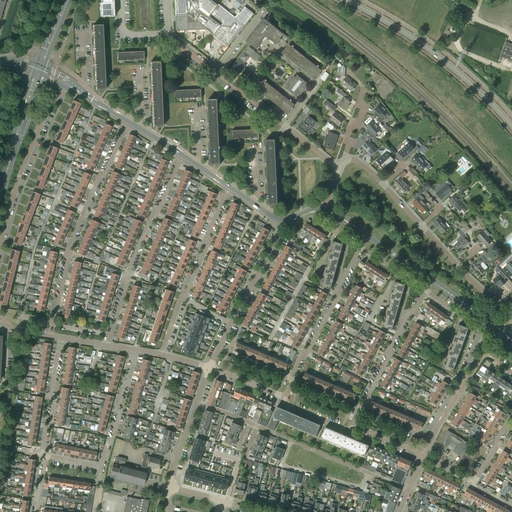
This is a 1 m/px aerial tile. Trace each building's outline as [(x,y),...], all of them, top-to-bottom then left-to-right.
[(113,3),(113,0),(102,0),(102,3),(100,3),(101,3),(102,10),(101,10),(102,11),(101,16),(101,17),(114,16),(114,9),(112,9),(112,3),(113,3)] [(174,0),(175,16),(177,16),(178,18),(176,18),(177,30),(205,29),(228,46),(237,35),(236,34),(237,33),(238,33),(254,14),(245,7),(235,19),(211,0),(174,0)] [(241,4),(236,1),(233,6),(237,9),(241,4)] [(260,23),(245,41),(247,42),(246,43),(251,47),(252,46),(256,49),(266,37),(275,45),(277,43),(278,44),(281,39),(282,40),(279,44),(283,48),(287,43),(285,42),(286,41),(289,38),(284,34),(267,21),(264,18),(260,23)] [(93,25),(93,29),(96,90),(105,90),(103,25),(93,25)] [(511,44),(505,42),(500,57),(511,61),(511,44)] [(322,71),(318,68),(317,69),(288,45),(281,53),(284,56),(286,54),(288,56),(287,58),(293,63),(293,62),(294,61),(297,63),(296,64),(295,65),(301,69),(302,69),(303,68),(305,70),(304,71),(315,80),(322,71)] [(249,47),(245,52),(244,52),(240,58),(238,60),(235,63),(238,65),(238,67),(236,70),(239,73),(240,72),(242,74),(247,79),(252,73),(244,67),(245,66),(244,64),(250,57),(255,61),(260,55),(249,47)] [(144,51),(117,52),(117,61),(144,60),(144,51)] [(150,62),(153,127),(163,126),(160,61),(150,62)] [(345,68),(343,68),(337,67),(337,76),(336,76),(336,78),(340,79),(340,77),(341,77),(341,76),(345,76),(345,68)] [(286,89),(289,91),(293,94),(296,97),(298,95),(300,96),(307,87),(305,85),(307,83),(304,81),(300,78),(300,77),(297,75),(295,77),(293,76),(286,85),(288,86),(286,89)] [(341,83),(351,92),(356,85),(349,79),(350,79),(347,76),(341,83)] [(274,103),(275,102),(278,104),(277,105),(287,114),(295,105),(291,102),(290,103),(260,79),(254,87),(257,90),(258,88),(261,90),(260,92),(266,97),(266,96),(267,95),(270,97),(269,98),(268,99),(274,103)] [(175,99),(202,98),(201,89),(174,90),(175,99)] [(337,104),(344,110),(350,102),(345,98),(347,95),(338,89),(336,91),(343,97),(337,104)] [(210,165),(220,164),(217,99),(208,100),(210,165)] [(76,114),(80,104),(73,100),(73,101),(72,104),(71,104),(70,107),(69,111),(76,114)] [(326,100),(323,103),(334,112),(337,108),(326,100)] [(306,105),(301,111),(307,116),(311,110),(306,105)] [(375,113),(373,115),(380,124),(385,119),(386,120),(389,116),(387,113),(384,110),(385,110),(383,107),(382,108),(379,105),(374,110),(376,112),(377,113),(376,114),(375,113)] [(76,114),(69,111),(67,114),(66,117),(64,121),(71,124),(76,114)] [(339,126),(344,119),(335,112),(330,119),(339,126)] [(98,123),(104,126),(106,121),(93,115),(91,120),(98,123)] [(308,131),(310,129),(311,129),(316,123),(311,119),(310,119),(308,117),(303,123),(304,123),(301,126),(300,126),(305,130),(306,129),(309,132),(308,131)] [(67,134),(71,124),(64,121),(62,124),(61,127),(60,131),(67,134)] [(367,131),(364,134),(365,135),(369,139),(371,137),(374,139),(377,137),(375,135),(376,135),(376,134),(379,131),(377,128),(377,127),(375,125),(374,125),(372,122),(366,127),(368,130),(369,131),(368,132),(367,131)] [(102,129),(109,132),(112,127),(105,124),(102,129)] [(107,138),(109,132),(102,129),(100,128),(99,130),(98,131),(101,132),(100,135),(107,138)] [(259,129),(232,130),(232,139),(259,138),(259,129)] [(69,135),(67,134),(60,131),(58,134),(57,135),(57,137),(55,140),(55,141),(58,142),(57,144),(61,145),(62,144),(64,139),(66,140),(69,135)] [(325,140),(326,140),(324,145),(327,146),(327,148),(333,150),(333,149),(332,149),(334,143),(333,143),(334,141),(336,142),(338,136),(329,132),(327,137),(326,137),(325,140)] [(99,137),(98,140),(104,143),(107,138),(100,135),(97,133),(96,136),(99,137)] [(134,140),(136,141),(138,139),(136,137),(129,134),(126,140),(133,143),(134,140)] [(367,150),(371,155),(377,150),(372,144),(372,145),(368,141),(369,139),(365,135),(360,139),(364,144),(362,146),(366,151),(367,150)] [(419,138),(415,142),(419,146),(423,143),(422,141),(421,142),(419,138)] [(95,139),(94,141),(94,142),(97,143),(95,146),(102,149),(104,143),(98,140),(95,139)] [(133,143),(126,140),(124,145),(131,148),(132,145),(135,146),(136,144),(133,143)] [(268,205),(278,205),(275,140),(265,140),(268,205)] [(405,146),(398,152),(403,158),(409,153),(411,156),(419,148),(417,146),(414,148),(409,142),(407,140),(403,144),(405,146)] [(53,159),(57,148),(50,145),(50,146),(48,150),(48,149),(47,152),(46,156),(53,159)] [(128,153),(131,148),(124,145),(122,151),(128,153)] [(419,148),(411,156),(413,158),(411,159),(422,170),(425,167),(427,170),(430,169),(432,167),(423,157),(422,158),(417,154),(425,147),(423,145),(419,148)] [(93,151),(100,154),(102,149),(95,146),(93,151)] [(377,161),(376,162),(377,164),(378,163),(384,169),(394,160),(389,155),(391,153),(388,150),(387,148),(381,154),(380,154),(382,156),(377,161)] [(97,160),(100,154),(93,151),(90,157),(97,160)] [(126,159),(128,153),(122,151),(119,156),(126,159)] [(53,159),(46,156),(44,160),(43,162),(44,162),(42,166),(49,169),(53,159)] [(88,156),(87,158),(89,159),(88,162),(95,165),(97,160),(90,157),(88,156)] [(126,159),(119,156),(117,161),(124,164),(126,159)] [(159,158),(158,160),(160,161),(159,164),(166,167),(168,162),(159,158)] [(92,171),(95,165),(88,162),(86,161),(85,163),(85,164),(87,165),(86,168),(92,171)] [(121,170),(124,164),(117,161),(114,167),(121,170)] [(159,164),(156,163),(156,165),(155,166),(158,167),(156,170),(163,173),(166,167),(159,164)] [(38,176),(45,179),(49,169),(42,166),(41,170),(40,170),(39,172),(40,172),(38,176)] [(163,173),(156,170),(154,175),(161,178),(163,173)] [(189,178),(190,175),(193,177),(194,175),(191,173),(190,172),(188,171),(185,170),(182,175),(189,178)] [(81,178),(88,181),(91,175),(81,171),(81,173),(80,174),(83,175),(81,178)] [(122,175),(113,171),(110,177),(117,180),(118,177),(121,178),(121,177),(122,175)] [(158,184),(161,178),(154,175),(152,181),(158,184)] [(182,175),(180,181),(187,184),(189,178),(182,175)] [(34,187),(41,190),(45,179),(38,176),(37,180),(36,180),(35,183),(36,183),(34,187)] [(117,180),(110,177),(108,182),(115,185),(116,182),(118,183),(119,183),(120,181),(117,180)] [(79,183),(86,186),(88,181),(81,178),(79,183)] [(404,193),(405,193),(406,193),(407,193),(408,192),(408,191),(408,189),(410,188),(401,178),(395,183),(404,193)] [(149,180),(148,182),(151,183),(149,186),(156,189),(158,184),(152,181),(149,180)] [(180,181),(177,186),(184,189),(187,184),(180,181)] [(117,186),(115,185),(108,182),(105,188),(112,191),(114,188),(116,189),(116,188),(117,186)] [(451,191),(452,190),(445,182),(438,189),(439,190),(436,194),(441,200),(446,195),(448,197),(453,193),(451,191)] [(76,189),(83,192),(86,186),(79,183),(76,189)] [(209,191),(207,190),(208,187),(201,184),(199,189),(206,192),(206,193),(208,194),(207,196),(214,199),(216,194),(209,191)] [(465,187),(463,184),(457,189),(462,194),(467,189),(467,188),(466,186),(465,187)] [(147,185),(146,187),(146,188),(148,189),(147,192),(154,195),(156,189),(149,186),(147,185)] [(177,186),(175,192),(182,195),(183,192),(186,193),(186,192),(187,190),(184,189),(177,186)] [(112,191),(105,188),(103,193),(110,196),(111,193),(114,194),(115,192),(112,191)] [(74,194),(81,197),(83,192),(76,189),(74,194)] [(30,198),(29,202),(36,205),(40,194),(32,191),(32,192),(31,196),(31,195),(30,198)] [(144,191),(144,193),(143,193),(146,194),(144,197),(151,200),(154,195),(147,192),(144,191)] [(175,192),(173,197),(179,200),(181,197),(183,198),(184,196),(182,195),(175,192)] [(72,200),(79,203),(81,197),(74,194),(72,193),(71,196),(73,197),(72,200)] [(112,197),(110,196),(103,193),(101,199),(108,202),(109,199),(111,200),(111,199),(112,197)] [(459,200),(454,195),(449,200),(459,212),(461,210),(465,213),(468,210),(468,209),(469,208),(462,200),(463,200),(461,198),(459,200)] [(151,200),(144,197),(142,196),(141,198),(141,199),(143,200),(142,203),(149,206),(151,200)] [(204,202),(211,205),(214,199),(207,196),(204,202)] [(413,203),(422,213),(429,207),(423,200),(424,199),(421,196),(413,203)] [(173,197),(170,203),(177,206),(179,200),(173,197)] [(69,205),(76,208),(79,203),(72,200),(69,199),(69,201),(68,201),(71,202),(69,205)] [(108,202),(101,199),(98,204),(105,207),(106,204),(109,205),(110,203),(108,202)] [(202,208),(209,211),(211,205),(204,202),(202,201),(201,203),(201,204),(203,205),(202,208)] [(29,202),(27,206),(26,208),(25,212),(32,215),(36,205),(29,202)] [(140,202),(139,204),(138,204),(141,205),(140,209),(146,211),(149,206),(142,203),(140,202)] [(239,205),(233,202),(230,208),(237,211),(239,205)] [(170,203),(168,209),(175,212),(177,206),(170,203)] [(108,208),(105,207),(98,204),(96,210),(103,213),(104,210),(106,211),(107,210),(108,208)] [(198,209),(201,210),(200,213),(207,216),(209,211),(202,208),(199,206),(198,209)] [(146,211),(140,209),(137,207),(136,209),(136,210),(139,211),(137,214),(144,217),(146,211)] [(237,211),(230,208),(228,213),(234,216),(237,211)] [(67,212),(65,215),(72,218),(74,213),(68,210),(65,209),(64,211),(67,212)] [(177,213),(175,212),(168,209),(165,214),(172,217),(173,214),(176,215),(176,214),(177,213)] [(96,210),(93,216),(100,219),(102,215),(104,216),(105,214),(103,213),(96,210)] [(207,216),(200,213),(194,210),(193,213),(199,216),(197,219),(204,222),(207,216)] [(21,223),(28,225),(32,215),(25,212),(23,216),(22,219),(21,223)] [(225,219),(232,222),(233,219),(236,220),(236,219),(237,217),(234,216),(228,213),(225,219)] [(64,218),(63,221),(70,224),(72,218),(65,215),(63,214),(62,217),(64,218)] [(133,225),(139,228),(142,222),(133,218),(132,220),(132,221),(134,222),(133,225)] [(173,222),(164,218),(161,223),(168,226),(169,223),(172,224),(173,222)] [(195,224),(202,227),(204,222),(197,219),(195,224)] [(232,222),(225,219),(223,224),(230,227),(232,222)] [(439,219),(436,221),(433,224),(442,234),(448,228),(439,219)] [(62,223),(60,226),(67,229),(70,224),(63,221),(61,220),(60,222),(59,222),(62,223)] [(89,225),(96,228),(97,225),(100,226),(101,224),(92,220),(89,225)] [(258,220),(257,224),(261,226),(263,227),(269,231),(271,228),(265,224),(258,220)] [(17,233),(24,236),(28,225),(21,223),(19,227),(19,226),(18,229),(17,233)] [(168,226),(161,223),(159,229),(166,232),(168,226)] [(194,227),(193,230),(199,233),(202,227),(195,224),(192,223),(191,226),(194,227)] [(302,229),(305,230),(307,232),(311,226),(306,223),(302,229)] [(130,230),(137,233),(139,228),(133,225),(130,224),(129,225),(129,226),(132,227),(130,230)] [(232,228),(230,227),(223,224),(220,230),(227,233),(229,230),(231,231),(231,230),(232,228)] [(59,229),(58,232),(65,235),(67,229),(60,226),(58,225),(57,227),(57,228),(59,229)] [(87,231),(93,234),(95,231),(97,232),(98,231),(98,229),(96,228),(89,225),(87,231)] [(259,229),(261,230),(260,232),(266,236),(269,231),(263,227),(261,226),(260,228),(259,229)] [(316,229),(311,226),(307,232),(310,234),(312,235),(316,229)] [(137,233),(130,230),(128,229),(127,231),(127,232),(129,233),(128,236),(134,239),(137,233)] [(168,233),(166,232),(159,229),(157,234),(163,237),(165,234),(167,235),(168,233)] [(190,235),(197,238),(199,233),(193,230),(190,229),(189,230),(189,231),(191,232),(190,235)] [(316,229),(312,235),(315,237),(318,239),(321,233),(316,229)] [(230,234),(227,233),(220,230),(218,235),(225,238),(226,235),(229,236),(230,234)] [(465,234),(461,230),(458,232),(461,236),(456,240),(458,242),(453,246),(456,249),(455,250),(456,250),(460,254),(463,251),(461,249),(465,245),(465,246),(469,243),(465,239),(468,237),(465,234)] [(477,237),(486,247),(492,241),(488,237),(490,235),(485,230),(483,232),(483,231),(477,237)] [(65,235),(58,232),(56,231),(55,233),(57,234),(56,237),(62,240),(65,235)] [(84,236),(91,239),(92,236),(95,237),(96,235),(93,234),(87,231),(84,236)] [(257,238),(263,241),(266,236),(260,232),(257,238)] [(13,243),(20,246),(24,236),(17,233),(15,237),(14,239),(13,243)] [(326,236),(321,233),(318,239),(321,240),(317,246),(319,247),(319,248),(321,250),(324,245),(322,243),(326,236)] [(166,238),(163,237),(157,234),(154,240),(161,243),(162,240),(165,241),(165,240),(166,238)] [(125,235),(125,237),(124,237),(127,238),(125,241),(132,244),(134,239),(128,236),(125,235)] [(225,238),(218,235),(216,241),(222,244),(225,245),(226,241),(227,239),(225,238)] [(91,239),(84,236),(82,242),(89,245),(90,242),(93,243),(93,242),(94,240),(91,239)] [(53,243),(57,244),(60,246),(62,240),(56,237),(53,243)] [(257,238),(255,237),(254,238),(253,239),(256,240),(254,243),(260,246),(263,241),(257,238)] [(186,238),(185,240),(185,241),(187,242),(186,245),(193,248),(195,242),(186,238)] [(161,243),(154,240),(152,245),(158,248),(160,245),(162,246),(163,244),(161,243)] [(132,244),(125,241),(123,247),(130,250),(132,244)] [(216,241),(213,246),(220,249),(221,246),(224,247),(225,245),(222,244),(216,241)] [(330,255),(328,255),(328,256),(339,259),(340,253),(341,253),(340,253),(341,251),(342,250),(341,250),(343,244),(332,241),(332,242),(333,243),(330,255)] [(89,245),(82,242),(80,247),(86,250),(88,247),(90,248),(91,246),(89,245)] [(252,242),(251,244),(250,244),(253,246),(251,248),(257,252),(260,246),(254,243),(252,242)] [(193,248),(186,245),(184,244),(183,246),(182,246),(185,247),(184,250),(190,253),(193,248)] [(158,248),(152,245),(149,251),(156,254),(158,248)] [(121,246),(120,248),(119,248),(122,249),(121,252),(127,255),(130,250),(123,247),(121,246)] [(295,250),(286,246),(283,251),(289,254),(291,251),(293,253),(294,252),(295,250)] [(77,253),(84,256),(86,250),(80,247),(77,253)] [(248,254),(254,257),(257,252),(251,248),(248,254)] [(10,256),(9,260),(17,262),(19,251),(11,249),(11,254),(10,253),(10,256)] [(181,256),(188,259),(190,253),(184,250),(181,256)] [(221,254),(212,250),(209,256),(216,259),(217,256),(220,257),(220,256),(221,254)] [(127,255),(121,252),(118,251),(117,253),(117,254),(120,255),(118,258),(125,261),(127,255)] [(156,254),(149,251),(147,256),(154,259),(156,254)] [(289,254),(283,251),(280,256),(286,260),(289,254)] [(246,252),(245,254),(245,255),(247,256),(245,259),(252,262),(254,257),(248,254),(246,252)] [(245,259),(236,254),(233,260),(235,261),(237,258),(242,261),(242,260),(244,261),(242,264),(249,268),(252,262),(245,259)] [(470,266),(479,276),(485,271),(480,265),(483,262),(485,261),(488,259),(483,254),(470,266)] [(47,263),(54,264),(56,258),(49,256),(42,255),(41,258),(48,259),(47,263)] [(156,260),(154,259),(147,256),(145,262),(151,265),(153,262),(155,263),(155,262),(156,260)] [(185,264),(188,259),(181,256),(179,261),(185,264)] [(216,259),(209,256),(207,261),(214,264),(216,259)] [(286,260),(280,256),(277,261),(283,265),(286,260)] [(326,270),(324,270),(324,271),(335,274),(336,268),(337,268),(336,268),(337,266),(337,265),(339,259),(328,256),(328,257),(329,258),(326,270)] [(511,266),(511,265),(511,257),(505,263),(507,265),(502,269),(509,277),(510,276),(511,277),(511,276),(511,266)] [(125,261),(118,258),(116,263),(122,266),(125,261)] [(7,267),(6,271),(14,273),(17,262),(9,260),(8,264),(7,267)] [(185,264),(179,261),(176,260),(175,262),(175,263),(178,264),(176,267),(183,270),(185,264)] [(204,267),(211,270),(213,267),(215,268),(215,267),(216,265),(214,264),(207,261),(204,267)] [(283,265),(277,261),(274,267),(281,270),(282,267),(284,268),(285,268),(286,266),(283,265)] [(145,262),(142,267),(149,270),(150,267),(153,268),(154,266),(151,265),(145,262)] [(366,275),(372,265),(367,262),(363,267),(366,269),(364,271),(365,272),(364,274),(366,275)] [(374,274),(377,269),(372,265),(366,275),(367,276),(369,274),(371,272),(374,274)] [(183,270),(176,267),(174,266),(173,268),(175,269),(174,273),(180,276),(183,270)] [(238,273),(244,276),(247,271),(238,266),(237,268),(237,269),(239,270),(238,273)] [(493,269),(494,270),(497,273),(495,277),(495,278),(492,281),(499,288),(506,282),(502,278),(504,276),(496,266),(494,268),(493,269)] [(146,276),(149,270),(142,267),(140,273),(144,275),(143,277),(145,279),(146,276)] [(211,270),(204,267),(202,272),(209,275),(211,270)] [(278,275),(279,273),(281,274),(282,273),(283,271),(281,270),(274,267),(271,272),(278,275)] [(379,277),(383,272),(377,269),(374,274),(377,276),(379,277)] [(5,277),(4,282),(11,283),(14,273),(6,271),(5,275),(4,277),(5,277)] [(333,280),(335,274),(324,271),(324,272),(325,273),(322,285),(320,285),(320,286),(331,289),(332,283),(333,283),(332,283),(333,280),(333,281),(333,280)] [(109,272),(108,274),(108,275),(111,276),(110,279),(117,281),(119,275),(118,275),(109,272)] [(174,273),(171,272),(171,273),(170,274),(173,275),(171,278),(178,281),(180,276),(174,273)] [(209,275),(202,272),(200,278),(207,281),(208,278),(210,279),(211,278),(211,276),(209,275)] [(271,272),(268,277),(275,281),(276,278),(279,279),(279,278),(280,277),(278,275),(271,272)] [(384,281),(388,275),(383,272),(379,277),(378,279),(376,282),(377,283),(379,281),(380,281),(381,279),(384,281)] [(235,278),(241,282),(244,276),(238,273),(235,278)] [(52,276),(44,274),(42,274),(42,276),(41,276),(44,277),(43,280),(50,282),(52,276)] [(171,278),(169,277),(168,279),(170,280),(169,283),(176,286),(178,281),(171,278)] [(266,283),(272,286),(273,283),(276,284),(277,282),(275,281),(268,277),(266,283)] [(117,281),(110,279),(107,278),(106,280),(106,281),(109,282),(108,285),(115,287),(117,281)] [(207,281),(200,278),(197,283),(204,286),(207,281)] [(232,284),(238,287),(241,282),(235,278),(232,284)] [(383,326),(382,325),(382,327),(392,329),(394,323),(394,321),(395,321),(395,320),(398,308),(399,306),(402,293),(403,293),(402,293),(403,291),(405,284),(394,281),(394,283),(395,283),(392,296),(390,295),(390,298),(391,298),(388,311),(386,310),(386,312),(387,313),(383,326)] [(2,288),(1,292),(9,294),(11,283),(4,282),(3,286),(2,286),(2,288)] [(229,289),(235,292),(238,287),(232,284),(229,282),(228,284),(228,285),(230,286),(229,289)] [(197,283),(195,289),(202,292),(203,289),(206,290),(206,289),(207,287),(204,286),(197,283)] [(266,283),(263,288),(269,291),(272,286),(266,283)] [(105,284),(105,286),(104,286),(107,287),(106,290),(113,293),(115,287),(108,285),(105,284)] [(67,290),(77,293),(78,289),(78,287),(76,286),(69,285),(67,290)] [(361,288),(356,285),(353,291),(360,295),(361,293),(361,292),(360,292),(361,288)] [(105,293),(104,296),(111,298),(113,293),(106,290),(103,290),(96,287),(95,290),(102,293),(102,292),(105,293)] [(226,294),(232,298),(235,292),(229,289),(227,288),(226,289),(225,290),(228,291),(226,294)] [(165,289),(162,300),(169,302),(173,292),(165,289)] [(195,289),(192,294),(199,297),(202,292),(195,289)] [(318,296),(324,300),(327,294),(321,291),(320,294),(318,293),(318,294),(317,296),(318,296)] [(360,295),(353,291),(350,296),(356,299),(357,296),(359,297),(359,296),(360,295)] [(0,303),(6,305),(9,294),(1,292),(0,296),(0,303)] [(260,292),(257,297),(264,301),(266,296),(260,292)] [(223,299),(229,303),(232,298),(226,294),(223,299)] [(315,302),(321,305),(324,300),(318,296),(315,302)] [(356,299),(350,296),(347,301),(354,305),(355,304),(355,303),(354,302),(356,299)] [(257,297),(254,303),(261,306),(262,303),(265,305),(265,304),(266,302),(264,301),(257,297)] [(220,305),(226,308),(229,303),(223,299),(221,298),(220,300),(219,301),(222,302),(220,305)] [(162,300),(158,310),(166,313),(169,302),(162,300)] [(354,305),(347,301),(344,307),(350,310),(351,307),(353,307),(354,305)] [(311,306),(318,310),(321,305),(315,302),(314,305),(312,304),(312,305),(311,306)] [(34,306),(37,306),(36,312),(40,313),(41,311),(43,311),(45,305),(38,303),(35,303),(35,305),(34,305),(34,306)] [(254,303),(251,308),(258,312),(259,309),(262,310),(262,309),(263,308),(261,306),(254,303)] [(295,312),(298,306),(293,303),(290,309),(295,312)] [(428,313),(433,306),(428,303),(424,308),(427,310),(426,312),(427,312),(428,313)] [(203,315),(205,311),(192,305),(190,309),(203,315)] [(217,310),(223,313),(226,308),(220,305),(217,310)] [(309,313),(315,316),(318,310),(311,306),(310,308),(310,309),(311,309),(309,313)] [(430,315),(432,313),(435,315),(438,310),(433,306),(428,313),(430,314),(430,315)] [(98,307),(97,309),(100,310),(99,313),(106,316),(108,310),(101,308),(98,307)] [(349,314),(348,313),(350,310),(344,307),(341,312),(348,316),(349,314)] [(251,308),(248,313),(255,317),(256,314),(259,315),(260,313),(258,312),(251,308)] [(292,317),(295,312),(290,309),(287,314),(292,317)] [(158,310),(155,321),(162,323),(166,313),(158,310)] [(438,320),(443,313),(438,310),(435,315),(437,317),(436,319),(437,319),(438,320)] [(348,316),(341,312),(338,318),(344,321),(345,318),(347,318),(348,316)] [(96,313),(96,315),(95,315),(98,316),(97,319),(104,322),(106,316),(99,313),(96,313)] [(248,313),(246,319),(252,322),(253,319),(256,320),(257,318),(255,317),(248,313)] [(305,317),(312,321),(315,316),(309,313),(307,316),(306,315),(305,317)] [(445,322),(448,317),(443,313),(438,320),(440,321),(440,322),(442,320),(445,322)] [(199,326),(201,321),(189,316),(189,318),(193,320),(191,323),(199,326)] [(203,316),(201,321),(212,325),(213,324),(209,322),(210,319),(203,316)] [(304,323),(309,326),(312,321),(305,317),(304,319),(305,320),(304,323)] [(254,323),(252,322),(246,319),(243,324),(249,327),(251,324),(253,326),(253,325),(254,323)] [(155,321),(151,331),(159,334),(162,323),(155,321)] [(342,324),(336,321),(333,326),(340,330),(341,329),(341,328),(340,327),(342,324)] [(415,322),(412,328),(418,331),(420,332),(421,330),(419,329),(421,326),(415,322)] [(299,328),(306,332),(309,326),(304,323),(302,326),(300,326),(299,328)] [(444,368),(443,367),(442,368),(452,372),(468,328),(458,324),(458,326),(459,326),(455,338),(453,338),(452,340),(454,341),(449,353),(448,352),(447,354),(449,355),(444,368)] [(187,333),(195,336),(197,331),(185,326),(185,328),(189,330),(187,333)] [(199,326),(197,331),(208,335),(209,334),(205,332),(206,329),(199,326)] [(340,330),(333,326),(330,332),(336,335),(338,332),(339,333),(339,332),(340,330)] [(242,333),(244,334),(245,330),(241,328),(235,342),(236,342),(234,346),(236,347),(235,349),(245,353),(247,347),(238,343),(242,333)] [(298,334),(303,337),(306,332),(299,328),(298,330),(299,331),(298,334)] [(418,331),(412,328),(409,333),(415,336),(418,331)] [(376,333),(375,335),(382,339),(385,333),(380,330),(378,333),(376,333)] [(147,342),(155,344),(159,334),(151,331),(147,342)] [(336,335),(330,332),(327,337),(334,341),(335,339),(334,338),(336,335)] [(409,333),(406,339),(412,342),(415,336),(409,333)] [(293,339),(300,343),(303,337),(298,334),(296,337),(294,336),(294,337),(293,339)] [(375,338),(374,341),(379,344),(382,339),(375,335),(374,337),(375,338)] [(193,341),(204,346),(205,344),(201,342),(202,339),(195,336),(193,341)] [(191,346),(193,341),(181,337),(181,338),(185,340),(183,343),(191,346)] [(334,341),(327,337),(324,343),(330,346),(332,343),(333,343),(334,341)] [(292,345),(297,348),(300,343),(293,339),(292,340),(292,341),(293,342),(292,345)] [(414,343),(412,342),(406,339),(403,344),(409,347),(411,344),(413,345),(413,344),(414,343)] [(369,346),(376,350),(379,344),(374,341),(372,344),(371,343),(370,344),(369,346)] [(187,355),(191,346),(183,343),(182,346),(178,345),(177,347),(181,348),(183,349),(181,352),(187,355)] [(329,350),(328,349),(330,346),(324,343),(321,348),(328,352),(329,350)] [(403,344),(400,349),(408,353),(409,352),(409,351),(407,350),(409,347),(403,344)] [(197,352),(198,349),(191,346),(187,355),(193,357),(195,354),(200,356),(201,354),(197,352)] [(369,349),(368,352),(374,355),(376,350),(369,346),(368,347),(368,348),(369,349)] [(255,358),(258,351),(247,347),(245,353),(255,358)] [(327,354),(328,352),(321,348),(318,353),(324,357),(326,353),(327,354)] [(398,355),(403,358),(405,355),(407,356),(407,355),(408,353),(400,349),(398,355)] [(291,358),(288,364),(278,360),(276,366),(286,371),(287,368),(288,369),(290,365),(296,352),(292,350),(289,357),(291,358)] [(258,351),(255,358),(265,362),(268,356),(258,351)] [(365,357),(370,360),(374,355),(368,352),(365,357)] [(268,356),(265,362),(276,366),(278,360),(268,356)] [(370,360),(365,357),(363,356),(363,358),(362,359),(364,359),(362,363),(367,366),(370,360)] [(393,364),(398,367),(401,361),(396,358),(393,364)] [(148,365),(149,361),(143,359),(141,365),(148,367),(150,368),(151,365),(148,365)] [(123,363),(116,361),(113,360),(113,363),(115,363),(114,367),(121,369),(123,363)] [(358,366),(357,367),(364,371),(367,366),(362,363),(360,366),(359,365),(358,366)] [(398,367),(393,364),(390,369),(395,372),(398,367)] [(149,371),(147,371),(148,367),(141,365),(140,371),(146,373),(148,374),(149,371)] [(111,369),(113,369),(112,373),(119,375),(121,369),(114,367),(112,366),(111,369)] [(356,370),(358,370),(356,373),(362,376),(364,371),(357,367),(356,369),(356,370)] [(397,373),(395,372),(390,369),(387,375),(392,378),(394,375),(396,375),(397,373)] [(481,377),(481,378),(486,381),(487,381),(489,378),(489,377),(492,373),(487,369),(483,374),(481,377)] [(198,379),(200,373),(190,370),(189,373),(192,374),(191,377),(198,379)] [(147,377),(145,377),(146,373),(140,371),(138,377),(144,379),(147,380),(147,377)] [(119,375),(112,373),(110,372),(109,375),(112,375),(111,379),(118,381),(119,375)] [(302,380),(313,384),(316,377),(305,373),(306,372),(305,373),(302,380)] [(489,377),(489,378),(494,382),(494,381),(498,376),(492,373),(489,377)] [(392,378),(387,375),(384,380),(391,384),(392,382),(391,381),(392,378)] [(198,379),(191,377),(189,376),(188,379),(188,378),(186,382),(187,382),(189,382),(196,385),(198,379)] [(494,382),(491,386),(497,390),(499,385),(503,380),(498,376),(494,381),(494,382)] [(146,383),(143,382),(144,379),(138,377),(136,383),(143,385),(145,386),(146,383)] [(316,377),(313,384),(322,388),(325,381),(316,377)] [(108,381),(110,381),(109,385),(116,387),(118,381),(111,379),(108,378),(108,381)] [(216,380),(213,388),(222,391),(223,388),(226,389),(228,384),(223,382),(216,380),(215,380),(216,380)] [(391,384),(384,380),(381,385),(386,389),(388,385),(390,386),(391,384)] [(437,384),(445,389),(449,384),(443,380),(441,383),(438,382),(437,384)] [(503,380),(499,385),(505,389),(508,383),(503,380)] [(333,393),(336,386),(325,381),(322,388),(333,393)] [(189,382),(187,382),(186,384),(188,385),(187,388),(194,391),(196,385),(189,382)] [(144,389),(142,388),(143,385),(136,383),(135,389),(141,391),(143,391),(144,389)] [(505,389),(502,393),(508,396),(511,389),(511,385),(508,383),(505,389)] [(108,387),(107,391),(114,393),(116,387),(109,385),(107,384),(106,387),(108,387)] [(436,391),(442,394),(445,389),(437,384),(435,386),(438,388),(436,391)] [(343,397),(346,390),(336,386),(333,393),(343,397)] [(194,391),(187,388),(185,387),(184,390),(186,391),(185,394),(192,396),(194,391)] [(232,394),(226,410),(234,413),(237,404),(240,398),(243,390),(237,388),(237,387),(234,395),(232,394)] [(222,391),(213,388),(210,396),(221,400),(224,392),(222,391)] [(142,395),(140,394),(141,391),(135,389),(133,395),(139,397),(142,397),(142,395)] [(246,400),(249,393),(243,390),(240,398),(246,400)] [(356,393),(356,394),(346,390),(343,397),(353,401),(357,393),(356,393)] [(429,390),(428,392),(428,393),(439,400),(442,394),(436,391),(434,394),(429,390)] [(221,400),(218,407),(226,410),(232,394),(224,392),(221,400)] [(436,405),(439,400),(428,393),(428,392),(426,392),(425,394),(432,398),(430,401),(436,405)] [(252,405),(253,402),(256,395),(249,393),(246,400),(245,401),(247,401),(246,402),(252,405)] [(478,401),(475,399),(477,397),(471,393),(467,398),(476,403),(478,401)] [(104,397),(106,397),(105,401),(111,402),(113,396),(104,394),(104,397)] [(138,400),(139,397),(133,395),(131,401),(138,403),(140,403),(141,401),(138,400)] [(253,418),(261,398),(256,395),(253,402),(252,405),(249,412),(246,418),(248,419),(249,416),(253,418)] [(221,400),(210,396),(207,404),(218,407),(221,400)] [(191,400),(181,397),(181,400),(183,400),(182,404),(189,406),(191,400)] [(257,423),(267,400),(261,398),(253,418),(252,421),(257,423)] [(479,405),(476,403),(467,398),(464,403),(470,407),(475,410),(477,407),(478,408),(479,405)] [(102,403),(104,403),(103,407),(110,408),(111,402),(105,401),(103,400),(102,403)] [(265,427),(272,411),(270,410),(273,403),(267,400),(257,423),(265,427)] [(372,401),(369,408),(379,412),(382,405),(372,401),(373,400),(372,400),(372,401)] [(139,406),(137,406),(138,403),(131,401),(130,407),(136,409),(138,409),(139,406)] [(189,406),(182,404),(180,403),(179,405),(181,406),(180,409),(187,412),(189,406)] [(471,411),(468,410),(470,407),(464,403),(461,408),(470,414),(471,411)] [(389,417),(392,410),(382,405),(379,412),(389,417)] [(100,409),(102,409),(101,412),(108,414),(110,408),(103,407),(101,406),(100,409)] [(138,412),(135,412),(136,409),(130,407),(128,413),(137,415),(138,412)] [(291,413),(277,407),(272,419),(271,419),(268,428),(274,430),(278,421),(278,420),(281,421),(281,420),(286,422),(286,423),(287,423),(291,413)] [(458,413),(464,417),(466,414),(468,416),(470,414),(461,408),(458,413)] [(180,409),(178,409),(177,411),(179,412),(178,415),(185,417),(187,412),(180,409)] [(246,418),(249,412),(242,409),(239,415),(239,416),(246,418)] [(500,410),(499,410),(498,413),(491,409),(490,411),(493,413),(502,419),(505,414),(505,413),(500,410)] [(212,416),(213,412),(205,410),(203,416),(212,419),(213,416),(212,416)] [(399,421),(402,414),(392,410),(389,417),(399,421)] [(99,415),(101,415),(100,418),(106,420),(108,414),(101,412),(99,412),(99,415)] [(300,429),(301,429),(306,419),(291,413),(287,423),(287,424),(288,423),(293,425),(293,426),(295,427),(296,426),(301,428),(300,429)] [(465,422),(462,420),(464,417),(458,413),(455,418),(463,424),(465,422)] [(495,417),(493,420),(499,424),(502,419),(493,413),(492,415),(495,417)] [(178,415),(176,414),(175,417),(177,418),(176,421),(183,423),(185,417),(178,415)] [(410,425),(413,418),(402,414),(399,421),(410,425)] [(129,415),(129,416),(127,416),(126,421),(135,424),(138,425),(140,419),(129,415)] [(202,421),(212,425),(213,422),(211,422),(212,419),(203,416),(202,421)] [(98,424),(105,426),(106,420),(100,418),(98,418),(97,420),(99,421),(98,424)] [(410,425),(420,430),(423,423),(413,418),(410,425)] [(462,426),(463,424),(455,418),(451,424),(457,427),(459,425),(462,426)] [(488,421),(487,423),(496,429),(499,424),(493,420),(490,418),(488,421)] [(230,427),(240,431),(241,429),(240,428),(241,426),(238,425),(239,422),(232,419),(231,422),(232,422),(230,427)] [(306,419),(301,429),(302,430),(302,429),(308,431),(307,432),(310,433),(310,432),(315,434),(315,435),(316,436),(320,425),(306,419)] [(181,429),(183,423),(176,421),(174,420),(173,422),(173,423),(175,424),(174,427),(181,429)] [(134,427),(135,424),(126,421),(124,426),(138,430),(138,428),(134,427)] [(202,421),(200,427),(210,430),(212,425),(202,421)] [(486,430),(492,434),(496,429),(487,423),(484,421),(482,424),(488,427),(486,430)] [(95,426),(97,427),(96,430),(103,432),(105,426),(98,424),(96,424),(95,426)] [(210,430),(200,427),(198,433),(208,436),(210,430)] [(228,432),(237,435),(238,433),(239,433),(240,431),(230,427),(228,432)] [(339,433),(325,427),(320,438),(321,438),(322,437),(327,439),(326,440),(329,441),(329,440),(335,442),(334,443),(335,444),(339,433)] [(165,429),(163,435),(173,438),(175,432),(165,429)] [(486,430),(485,433),(479,429),(477,432),(480,434),(489,439),(492,434),(486,430)] [(447,430),(440,442),(447,447),(451,441),(457,445),(453,451),(460,455),(468,443),(447,430)] [(226,437),(236,441),(237,439),(236,438),(237,435),(228,432),(226,437)] [(476,434),(482,438),(480,440),(486,444),(489,439),(480,434),(477,432),(476,434)] [(256,438),(266,443),(268,438),(269,439),(271,436),(263,433),(262,435),(259,434),(258,437),(256,436),(256,438)] [(349,450),(354,439),(339,433),(335,444),(336,444),(336,443),(341,445),(341,446),(344,447),(344,446),(349,449),(349,450)] [(163,435),(162,440),(171,443),(173,438),(163,435)] [(196,437),(195,443),(205,446),(206,447),(208,441),(196,437)] [(236,441),(226,437),(224,441),(223,441),(221,444),(229,447),(230,444),(233,445),(234,442),(235,443),(236,441)] [(264,448),(266,443),(256,438),(255,441),(256,441),(255,444),(264,448)] [(354,439),(349,450),(350,450),(351,449),(356,451),(355,452),(358,454),(358,453),(364,455),(363,456),(364,456),(368,446),(354,439)] [(162,440),(160,445),(169,448),(171,443),(162,440)] [(276,442),(272,451),(282,455),(284,450),(278,447),(279,444),(276,442)] [(195,443),(193,448),(202,451),(203,451),(205,446),(195,443)] [(169,448),(160,445),(158,444),(155,452),(164,455),(165,452),(168,453),(169,448)] [(251,448),(262,452),(264,448),(255,444),(254,446),(252,446),(251,448)] [(369,449),(367,455),(374,458),(379,448),(373,445),(371,450),(369,449)] [(193,448),(191,453),(202,457),(202,456),(201,456),(202,451),(193,448)] [(260,457),(262,452),(251,448),(250,450),(252,451),(251,453),(254,455),(252,457),(260,461),(261,458),(260,457)] [(374,458),(380,460),(384,450),(379,448),(374,458)] [(386,459),(389,452),(384,450),(380,460),(383,461),(384,458),(386,459)] [(507,457),(509,454),(503,450),(500,455),(509,461),(510,459),(507,457)] [(272,451),(271,454),(273,455),(272,457),(280,461),(282,455),(272,451)] [(395,455),(389,452),(386,459),(387,459),(386,461),(389,463),(388,464),(390,465),(395,455)] [(125,465),(126,459),(117,456),(117,458),(116,457),(115,460),(116,461),(115,465),(113,464),(112,466),(110,474),(109,476),(110,477),(110,479),(133,485),(133,488),(133,489),(135,490),(136,489),(137,486),(142,488),(142,485),(143,486),(143,485),(146,474),(146,473),(146,471),(147,466),(157,468),(157,469),(160,459),(159,460),(147,456),(148,454),(144,453),(140,467),(139,467),(139,468),(125,465)] [(191,453),(189,458),(190,459),(192,459),(195,460),(198,461),(200,462),(202,457),(191,453)] [(395,463),(398,464),(401,457),(395,455),(390,465),(390,466),(393,468),(395,463)] [(509,461),(500,455),(496,461),(502,464),(504,462),(507,463),(508,461),(509,461)] [(398,464),(393,475),(391,480),(402,485),(412,462),(401,457),(398,464)] [(502,464),(496,461),(493,466),(502,471),(503,469),(501,467),(502,464)] [(502,471),(493,466),(490,471),(496,475),(498,472),(501,474),(502,471)] [(187,467),(184,479),(190,480),(193,468),(187,467)] [(193,468),(190,480),(195,482),(198,470),(193,468)] [(426,476),(425,479),(427,480),(432,471),(427,468),(424,475),(426,476)] [(198,470),(195,482),(200,483),(203,471),(198,470)] [(203,471),(200,483),(205,484),(209,472),(203,471)] [(430,482),(432,478),(434,480),(437,474),(432,471),(427,480),(430,482)] [(496,475),(490,471),(487,476),(495,481),(497,479),(494,477),(496,475)] [(209,472),(205,484),(211,486),(214,474),(209,472)] [(214,474),(211,486),(216,487),(219,475),(214,474)] [(437,481),(436,485),(438,486),(443,476),(437,474),(434,480),(437,481)] [(219,475),(216,487),(221,489),(224,477),(219,475)] [(441,487),(442,484),(445,485),(448,479),(443,476),(438,486),(440,486),(441,487)] [(495,481),(487,476),(483,481),(489,485),(491,482),(494,484),(495,481)] [(44,487),(48,487),(48,484),(54,485),(55,478),(49,477),(48,480),(45,480),(44,487)] [(224,477),(221,489),(226,490),(230,478),(224,477)] [(448,487),(447,490),(449,491),(454,482),(448,479),(445,485),(448,487)] [(90,486),(90,483),(84,482),(83,490),(88,490),(94,491),(94,486),(90,486)] [(454,482),(449,491),(452,492),(453,489),(456,490),(459,484),(454,482)] [(259,490),(257,498),(260,499),(261,499),(264,488),(265,485),(262,484),(260,491),(259,490)] [(387,491),(397,496),(400,489),(389,485),(387,491)] [(347,496),(349,488),(343,486),(341,494),(347,496)] [(271,490),(268,501),(271,502),(273,502),(276,488),(272,487),(271,490)] [(380,497),(389,500),(395,502),(397,496),(387,491),(378,487),(376,493),(381,495),(380,497)] [(467,496),(465,499),(467,500),(472,491),(467,488),(464,494),(467,496)] [(478,494),(472,491),(467,500),(466,503),(468,504),(472,498),(474,500),(478,494)] [(417,492),(414,498),(421,500),(425,502),(426,502),(427,503),(428,500),(426,499),(427,496),(417,492)] [(299,494),(294,493),(290,508),(293,508),(294,508),(295,508),(299,494)] [(301,495),(299,494),(295,508),(296,509),(299,510),(301,502),(303,496),(301,496),(301,495)] [(483,497),(478,494),(474,500),(477,501),(476,505),(478,506),(483,497)] [(305,511),(306,511),(309,500),(310,497),(308,496),(305,496),(304,503),(301,511),(304,511),(305,511)] [(149,500),(140,498),(140,499),(140,500),(130,498),(130,497),(127,497),(123,511),(145,511),(148,500),(149,500)] [(322,497),(321,501),(317,511),(322,511),(324,508),(325,508),(327,498),(324,497),(322,497)] [(488,500),(483,497),(478,506),(481,507),(482,504),(485,506),(488,500)] [(414,498),(412,503),(419,506),(421,500),(414,498)] [(316,500),(315,505),(312,511),(317,511),(321,501),(316,500)] [(387,504),(387,505),(384,511),(390,511),(395,502),(389,500),(387,504)] [(494,502),(488,500),(485,506),(488,507),(486,510),(489,511),(494,502)] [(329,511),(332,503),(332,502),(330,501),(328,509),(326,509),(324,511),(329,511)] [(499,505),(494,502),(489,511),(491,511),(493,510),(496,511),(499,505)] [(412,503),(410,509),(416,511),(419,506),(412,503)]
